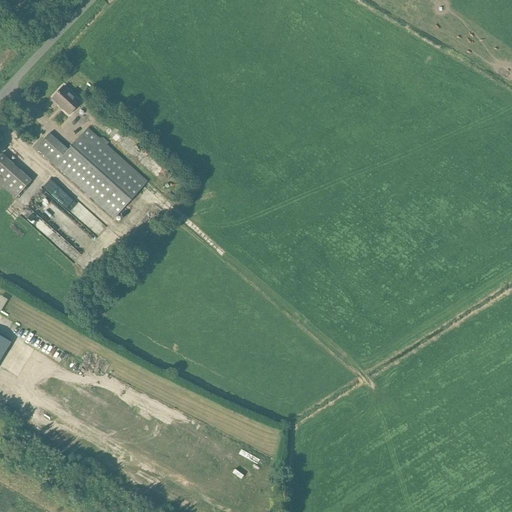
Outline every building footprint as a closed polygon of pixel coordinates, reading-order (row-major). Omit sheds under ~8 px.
[(52,99),(69,115),(81,102),(64,86),(52,99)] [(122,128),(117,133),(122,138),(127,133),(122,128)] [(49,133),(44,139),(36,148),(114,218),(147,182),(87,129),(68,150),(49,133)] [(0,155),(0,184),(16,199),(31,181),(1,154),(0,155)] [(44,185),(96,237),(106,227),(76,197),(75,198),(53,176),(44,185)] [(0,336),(0,361),(11,343),(0,336)] [(4,393),(11,396),(13,391),(7,387),(4,393)]
